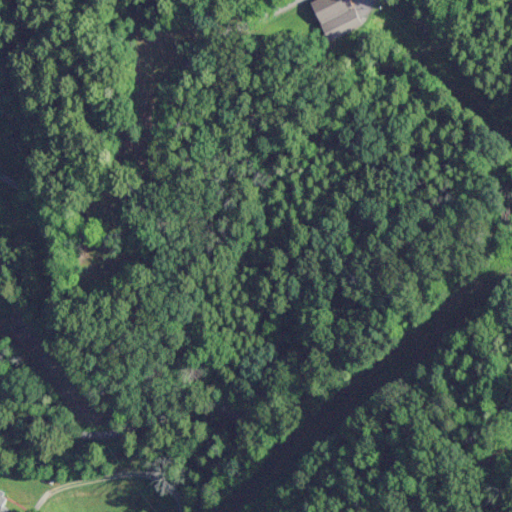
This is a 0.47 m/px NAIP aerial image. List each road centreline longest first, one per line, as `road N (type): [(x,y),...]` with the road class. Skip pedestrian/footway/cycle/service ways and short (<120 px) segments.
road 1 (residential): [(479,0),(286,109),(190,125)]
road 2 (residential): [(206,511),(206,447),(184,426),(72,410),(0,348)]
road 3 (residential): [(190,125),(104,184),(35,173),(0,155)]
road 4 (residential): [(190,125),(206,60),(277,0)]
